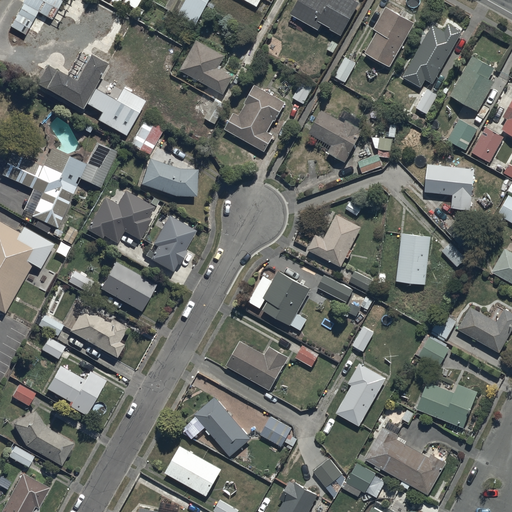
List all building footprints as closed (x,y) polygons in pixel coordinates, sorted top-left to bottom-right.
[(61,0),(23,0),(22,2),(23,3),(14,21),(42,36),(61,0)] [(209,0),(185,0),(177,16),(196,26),(209,0)] [(360,2),(355,0),(298,0),(290,14),(318,30),(323,23),(331,28),(330,30),(341,36),(360,2)] [(415,22),(386,6),(373,28),(376,30),(364,52),(389,67),(415,22)] [(462,32),(448,24),(443,32),(432,25),(402,76),(421,87),(426,79),(432,83),(462,32)] [(225,55),(196,39),(179,70),(223,94),(233,76),(218,68),(225,55)] [(114,101),(93,88),(107,64),(90,54),(74,81),(47,65),(35,84),(81,110),(84,104),(101,113),(97,120),(120,133),(117,137),(122,140),(144,102),(121,89),(114,101)] [(495,68),(473,55),(450,94),(478,111),(495,81),(489,78),(495,68)] [(355,63),(344,57),(334,76),(345,82),(355,63)] [(275,121),(286,102),(254,85),(244,103),(245,104),(239,115),(234,112),(224,130),(265,152),(274,135),(268,131),(274,120),(275,121)] [(438,95),(427,88),(416,108),(427,114),(438,95)] [(511,100),(503,116),(507,118),(501,129),(511,135),(511,100)] [(338,119),(321,109),(308,132),(310,134),(308,138),(329,150),(327,152),(345,162),(363,130),(358,127),(362,120),(344,110),(338,119)] [(148,119),(144,117),(129,143),(144,152),(143,154),(146,156),(147,154),(148,155),(164,129),(162,128),(165,124),(150,115),(148,119)] [(477,129),(459,119),(448,139),(465,150),(477,129)] [(504,137),(486,127),(471,152),(490,162),(504,137)] [(378,149),(379,149),(378,156),(390,157),(390,150),(391,150),(392,139),(379,138),(378,149)] [(0,175),(32,190),(23,210),(31,214),(30,217),(56,229),(79,178),(100,188),(116,152),(96,142),(86,164),(49,148),(41,166),(11,152),(0,175)] [(378,154),(357,161),(361,173),(382,166),(378,156),(378,154)] [(140,185),(168,194),(167,199),(172,201),(174,196),(195,197),(196,170),(178,169),(149,159),(140,185)] [(475,169),(427,164),(424,191),(453,195),(451,208),(470,210),(475,169)] [(154,207),(124,191),(116,205),(104,198),(86,230),(102,239),(103,236),(116,244),(124,231),(139,240),(151,219),(148,218),(154,207)] [(511,197),(508,195),(497,214),(511,222),(511,197)] [(44,233),(0,209),(0,301),(5,304),(44,233)] [(362,227),(336,214),(323,238),(317,235),(309,251),(341,267),(346,258),(348,259),(353,251),(350,249),(362,227)] [(196,231),(168,216),(152,245),(156,246),(149,259),(172,272),(176,265),(178,266),(186,252),(184,251),(196,231)] [(470,237),(455,221),(446,230),(461,246),(470,237)] [(431,237),(401,233),(396,281),(426,285),(431,237)] [(452,242),(442,251),(457,266),(466,257),(452,242)] [(511,251),(505,247),(491,271),(511,283),(511,251)] [(155,285),(114,261),(99,287),(140,310),(155,285)] [(311,288),(278,270),(272,281),(263,275),(248,302),(301,331),(308,318),(297,313),(311,288)] [(73,271),(68,281),(83,290),(89,280),(73,271)] [(374,281),(355,271),(349,281),(368,291),(374,281)] [(328,277),(324,274),(317,287),(320,288),(316,295),(327,298),(329,294),(346,303),(353,290),(339,282),(341,280),(330,274),(328,277)] [(471,307),(458,329),(499,353),(511,330),(511,313),(504,309),(497,321),(471,307)] [(83,308),(69,331),(116,358),(124,345),(118,342),(127,328),(111,319),(108,323),(83,308)] [(442,311),(429,332),(444,341),(445,338),(447,339),(458,320),(442,311)] [(43,314),(37,326),(57,336),(63,325),(43,314)] [(431,335),(419,356),(439,368),(450,349),(446,347),(448,345),(431,335)] [(48,337),(41,350),(58,359),(65,347),(48,337)] [(240,340),(226,366),(270,391),(289,358),(269,347),(265,354),(240,340)] [(303,345),(296,357),(312,366),(319,354),(303,345)] [(336,413),(359,426),(386,377),(360,363),(349,382),(352,384),(336,413)] [(59,366),(46,389),(69,402),(67,406),(85,416),(106,381),(89,371),(84,380),(59,366)] [(427,382),(417,408),(463,427),(477,392),(458,384),(454,393),(427,382)] [(19,383),(11,396),(28,406),(36,393),(19,383)] [(214,397),(195,414),(232,456),(251,438),(214,397)] [(10,423),(24,447),(61,467),(74,444),(43,427),(33,409),(10,423)] [(270,416),(260,434),(281,446),(291,429),(270,416)] [(398,436),(399,435),(383,426),(364,459),(403,480),(400,485),(408,489),(410,484),(428,494),(446,462),(431,454),(429,457),(405,443),(407,441),(398,436)] [(181,445),(165,472),(207,496),(222,469),(181,445)] [(33,457),(14,446),(8,456),(27,467),(33,457)] [(329,458),(313,471),(325,487),(342,474),(329,458)] [(376,474),(357,463),(343,489),(358,497),(361,492),(365,493),(376,474)] [(21,473),(0,511),(30,511),(34,507),(37,509),(49,488),(21,473)] [(278,511),(308,511),(318,495),(294,481),(293,483),(289,481),(279,498),(284,501),(278,511)] [(256,511),(268,511),(273,502),(264,497),(256,511)] [(219,500),(213,511),(215,511),(237,511),(238,511),(219,500)] [(396,511),(376,501),(369,511),(418,511),(416,510),(412,510),(408,511),(407,511),(396,511)] [(348,511),(349,511),(331,502),(325,511),(348,511)]
